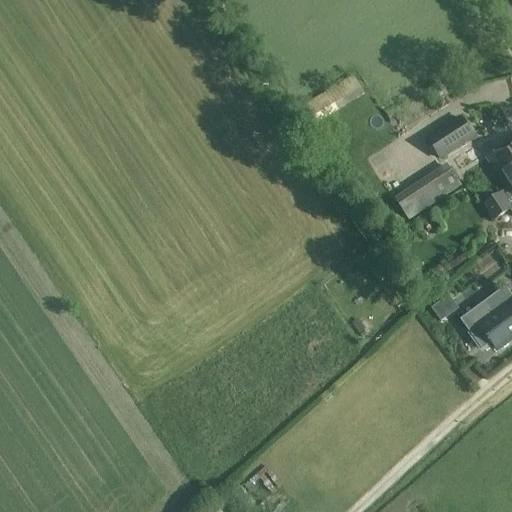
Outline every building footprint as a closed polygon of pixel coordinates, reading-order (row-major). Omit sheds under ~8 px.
[(471,137),(459,119),(426,141),(438,159),(471,137)] [(372,142),(390,173),(409,162),(404,153),(408,150),(396,128),(372,142)] [(511,141),(485,159),(506,190),(482,206),(493,223),(511,211),(511,213),(511,141)] [(409,221),(462,187),(448,165),(395,199),(409,221)] [(462,295),(488,279),(483,270),(457,285),(462,295)] [(511,295),(506,287),(460,320),(482,351),(492,343),(498,351),(511,340),(511,320),(509,316),(511,313),(511,295)] [(397,315),(380,329),(388,339),(405,324),(397,315)]
